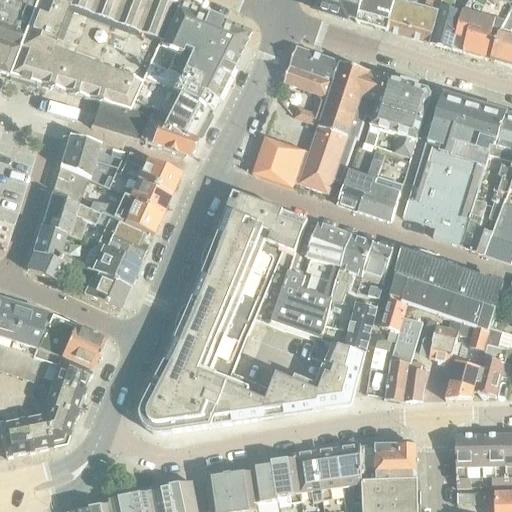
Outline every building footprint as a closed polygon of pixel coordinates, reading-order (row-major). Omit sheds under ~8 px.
[(0,0),(0,76),(7,78),(24,35),(16,32),(27,0),(0,0)] [(36,0),(24,35),(7,78),(22,83),(87,102),(87,101),(97,104),(128,114),(141,86),(146,76),(177,8),(172,6),(172,7),(154,0),(36,0)] [(355,24),(356,24),(363,0),(318,0),(316,7),(315,7),(315,8),(316,8),(315,11),(318,12),(318,13),(343,20),(346,21),(347,18),(356,20),(355,24)] [(363,0),(356,24),(387,34),(397,1),(397,0),(363,0)] [(398,37),(429,45),(440,6),(442,0),(429,0),(426,9),(407,4),(398,37)] [(442,0),(440,6),(429,45),(462,54),(466,40),(456,37),(462,14),(450,11),(455,0),(442,0)] [(511,0),(471,0),(467,4),(462,14),(456,37),(466,40),(462,54),(490,63),(497,37),(498,38),(511,9),(511,0)] [(178,77),(219,98),(247,41),(245,34),(177,8),(146,76),(171,87),(178,77)] [(511,69),(511,9),(498,38),(497,37),(490,63),(511,69)] [(319,129),(340,65),(296,50),(283,85),(319,97),(312,115),(297,110),(294,120),(319,129)] [(329,198),(334,185),(340,186),(368,104),(377,107),(385,79),(340,65),(319,129),(312,147),(267,132),(252,171),(329,198)] [(428,93),(385,79),(377,107),(365,144),(374,148),(380,132),(398,138),(392,154),(411,160),(416,143),(428,104),(431,97),(428,93)] [(137,143),(143,145),(155,126),(161,129),(176,100),(141,86),(128,114),(97,104),(89,130),(137,144),(137,143)] [(475,201),(488,160),(491,151),(496,152),(506,117),(444,98),(443,98),(428,146),(426,145),(402,221),(434,231),(431,240),(460,249),(475,201)] [(155,126),(143,145),(184,160),(189,157),(210,117),(176,100),(161,129),(155,126)] [(511,118),(506,117),(496,152),(491,151),(488,160),(502,164),(498,177),(502,178),(489,221),(496,223),(505,202),(511,183),(511,118)] [(59,169),(87,182),(88,183),(97,186),(105,164),(95,161),(98,148),(99,148),(99,147),(68,138),(58,169),(59,169)] [(117,152),(112,163),(119,166),(124,154),(117,152)] [(337,207),(358,214),(366,190),(373,193),(376,180),(384,156),(374,153),(366,177),(349,171),(337,207)] [(145,162),(139,160),(128,155),(124,163),(140,170),(135,181),(170,197),(180,177),(146,162),(145,162)] [(78,204),(87,182),(59,169),(52,192),(78,204)] [(109,180),(104,190),(111,193),(115,183),(109,180)] [(386,184),(376,180),(373,193),(366,190),(358,214),(387,225),(392,222),(403,187),(386,182),(386,184)] [(135,181),(126,200),(162,216),(170,197),(135,181)] [(40,230),(65,237),(79,242),(84,224),(93,228),(96,224),(98,219),(87,213),(50,195),(40,230)] [(260,422),(268,404),(272,392),(271,392),(231,376),(282,251),(294,256),(307,222),(240,198),(238,197),(237,197),(235,197),(234,198),(233,199),(232,200),(231,201),(231,202),(230,203),(201,278),(192,300),(174,342),(164,364),(142,406),(141,407),(140,409),(140,411),(139,413),(140,413),(140,416),(140,418),(140,421),(141,423),(142,425),(143,427),(144,429),(146,431),(148,433),(150,434),(152,435),(152,436),(154,436),(157,437),(159,437),(161,437),(260,422)] [(152,237),(162,216),(126,200),(122,198),(118,208),(92,204),(87,213),(98,219),(100,215),(109,219),(152,237)] [(487,205),(475,201),(460,249),(483,257),(492,234),(479,230),(487,205)] [(511,208),(505,206),(501,218),(511,221),(511,208)] [(107,223),(109,219),(100,215),(98,219),(96,224),(104,229),(96,247),(139,266),(147,249),(143,247),(146,240),(107,223)] [(511,221),(501,218),(497,229),(511,233),(511,221)] [(335,284),(352,238),(318,226),(306,259),(323,265),(339,270),(335,284)] [(511,233),(497,229),(494,241),(511,246),(511,233)] [(40,230),(32,255),(55,263),(57,258),(58,259),(65,237),(40,230)] [(331,300),(331,302),(342,306),(352,277),(361,280),(373,245),(352,238),(335,284),(331,300)] [(392,253),(373,245),(361,280),(382,287),(386,275),(392,253)] [(85,271),(97,276),(129,290),(139,266),(96,247),(91,250),(88,253),(85,261),(84,267),(85,271)] [(27,272),(57,286),(67,263),(58,259),(57,258),(55,263),(32,255),(27,272)] [(503,290),(403,255),(389,302),(408,309),(408,310),(440,320),(461,327),(475,331),(491,335),(494,323),(500,301),(503,290)] [(305,276),(289,272),(288,272),(270,321),(321,339),(322,336),(331,302),(331,300),(300,289),(305,276)] [(119,313),(129,290),(97,276),(93,284),(90,282),(83,297),(119,313)] [(379,301),(381,291),(370,287),(367,298),(379,301)] [(0,348),(35,359),(37,351),(47,323),(44,322),(46,316),(0,302),(0,348)] [(404,319),(408,310),(408,309),(389,302),(380,330),(390,332),(387,343),(396,345),(404,319)] [(344,348),(365,355),(376,310),(355,304),(344,348)] [(37,351),(90,375),(105,342),(51,318),(48,323),(47,323),(37,351)] [(423,324),(404,319),(396,345),(390,360),(387,379),(388,379),(384,401),(404,404),(405,404),(411,371),(411,366),(412,363),(423,324)] [(448,367),(461,327),(440,320),(438,324),(427,321),(419,355),(429,359),(428,361),(448,367)] [(485,354),(480,371),(474,394),(480,396),(483,402),(489,398),(495,400),(501,379),(507,381),(511,367),(504,365),(508,354),(497,350),(502,335),(500,334),(503,326),(494,323),(491,335),(485,354)] [(485,354),(491,335),(475,331),(471,349),(485,354)] [(272,392),(268,404),(260,422),(312,415),(313,413),(351,407),(365,355),(344,348),(331,343),(312,390),(277,377),(271,392),(272,392)] [(18,355),(4,350),(1,359),(1,374),(10,378),(18,355)] [(90,375),(37,351),(35,359),(34,361),(56,369),(51,384),(83,395),(90,375)] [(29,358),(18,355),(10,378),(21,381),(29,358)] [(32,385),(39,363),(34,362),(34,360),(29,358),(21,381),(32,385)] [(422,365),(412,363),(411,366),(411,371),(420,373),(422,365)] [(471,402),(474,394),(480,371),(456,363),(455,369),(445,403),(471,402)] [(426,374),(420,373),(411,371),(405,404),(422,404),(426,374)] [(43,406),(60,411),(76,417),(83,395),(51,384),(43,406)] [(40,416),(40,418),(43,417),(50,451),(51,451),(51,450),(66,447),(76,417),(60,411),(43,406),(40,416)] [(28,455),(50,451),(43,417),(40,418),(21,422),(28,455)] [(0,435),(5,460),(28,455),(21,422),(0,425),(0,435)] [(491,487),(507,487),(506,437),(481,438),(482,469),(495,469),(495,479),(491,479),(491,487)] [(468,469),(482,469),(481,438),(455,438),(456,491),(471,491),(470,479),(468,479),(468,469)] [(361,448),(363,497),(363,511),(416,511),(416,448),(411,444),(404,444),(398,448),(361,448)] [(354,499),(363,497),(361,448),(360,448),(337,452),(342,490),(352,488),(354,499)] [(337,452),(316,455),(322,504),(331,502),(332,502),(331,491),(342,490),(337,452)] [(316,455),(295,458),(300,496),(310,494),(312,505),(322,504),(316,455)] [(271,465),(272,468),(278,500),(290,499),(291,506),(301,505),(300,496),(295,458),(294,458),(294,462),(271,465)] [(278,504),(278,500),(272,468),(250,472),(250,475),(256,507),(278,504)] [(256,511),(256,507),(250,475),(205,482),(209,511),(256,511)] [(196,511),(191,484),(170,489),(175,511),(196,511)] [(153,511),(175,511),(170,489),(170,491),(150,495),(153,511)] [(130,499),(132,511),(153,511),(150,495),(130,499)] [(495,511),(511,511),(511,495),(495,495),(495,511)] [(456,507),(458,507),(475,507),(475,496),(456,496),(456,507)] [(109,503),(110,507),(110,511),(132,511),(130,499),(109,503)]
